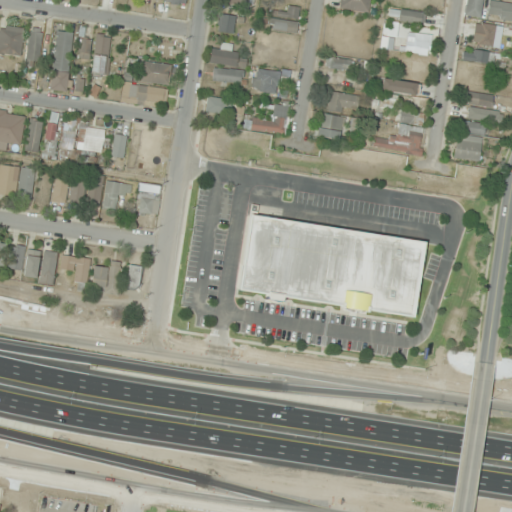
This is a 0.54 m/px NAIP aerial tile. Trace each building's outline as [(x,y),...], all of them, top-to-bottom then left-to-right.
[(369,13),(370,0),(340,0),(340,10),(369,13)] [(482,0),(467,0),(464,18),(479,20),(482,0)] [(276,34),(284,28),(290,36),(301,29),(295,21),(303,16),(293,1),(266,20),(276,34)] [(487,19),(511,21),(511,4),(489,2),(487,19)] [(398,23),(424,25),(426,14),(399,11),(398,23)] [(217,32),(234,33),(235,15),(218,14),(217,32)] [(0,55),(22,55),(22,27),(0,27),(0,55)] [(41,32),(28,31),(27,60),(40,61),(41,32)] [(67,91),(72,32),(56,31),(51,90),(67,91)] [(430,53),(430,35),(407,35),(407,53),(430,53)] [(109,36),(93,36),(93,74),(109,74),(109,36)] [(91,40),(82,38),(78,57),(88,59),(91,40)] [(238,52),(230,51),(231,45),(221,43),(221,49),(211,48),(209,63),(237,66),(238,52)] [(494,53),(463,49),(462,62),(493,66),(494,53)] [(347,69),(346,58),(327,59),(328,71),(347,69)] [(170,64),(141,62),(140,82),(169,84),(170,64)] [(423,84),(425,72),(404,67),(401,79),(423,84)] [(243,69),(212,69),(212,83),(243,83),(243,69)] [(280,72),(253,69),(250,91),(278,94),(280,72)] [(167,88),(128,85),(126,102),(165,106),(167,88)] [(492,107),(493,95),(465,92),(463,104),(492,107)] [(419,155),(425,114),(394,110),(396,100),(373,96),(371,109),(396,113),(394,122),(399,123),(396,140),(373,136),(371,148),(419,155)] [(205,115),(221,116),(223,99),(207,97),(205,115)] [(285,109),(273,107),(271,121),(243,118),(242,131),(282,135),(285,109)] [(454,161),(479,164),(484,121),(488,121),(490,111),(459,108),(458,119),(460,119),(458,134),(457,134),(454,161)] [(19,146),(24,116),(0,111),(0,142),(1,142),(0,143),(19,146)] [(337,143),(345,120),(324,112),(316,135),(337,143)] [(42,122),(30,119),(25,149),(37,152),(42,122)] [(80,129),(83,154),(104,151),(100,127),(80,129)] [(126,137),(114,136),(113,158),(124,159),(126,137)] [(35,169),(4,165),(1,197),(31,201),(35,169)] [(68,201),(66,177),(52,179),(55,203),(68,201)] [(68,203),(81,206),(86,182),(73,180),(68,203)] [(103,209),(116,211),(119,195),(129,197),(131,185),(107,182),(103,209)] [(136,212),(156,216),(161,187),(141,184),(136,212)] [(423,241),(248,215),(237,291),(282,298),(412,317),(423,241)] [(36,277),(40,250),(26,248),(26,247),(11,245),(7,268),(23,270),(22,275),(36,277)] [(57,252),(43,251),(40,284),(54,285),(57,252)] [(73,283),(86,285),(90,260),(77,258),(73,283)] [(109,268),(94,267),(91,290),(118,293),(122,262),(110,261),(109,268)] [(127,289),(140,290),(142,267),(128,266),(127,289)]
